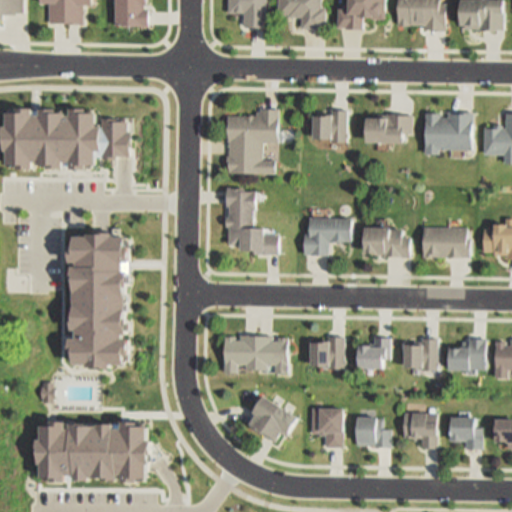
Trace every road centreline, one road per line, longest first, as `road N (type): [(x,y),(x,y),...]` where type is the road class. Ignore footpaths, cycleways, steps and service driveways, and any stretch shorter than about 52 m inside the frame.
road 1 (residential): [(190,68),(186,382),(205,438),(234,468),(281,489),(511,493)]
road 2 (residential): [(511,73),(59,67)]
road 3 (residential): [(511,300),(186,295)]
